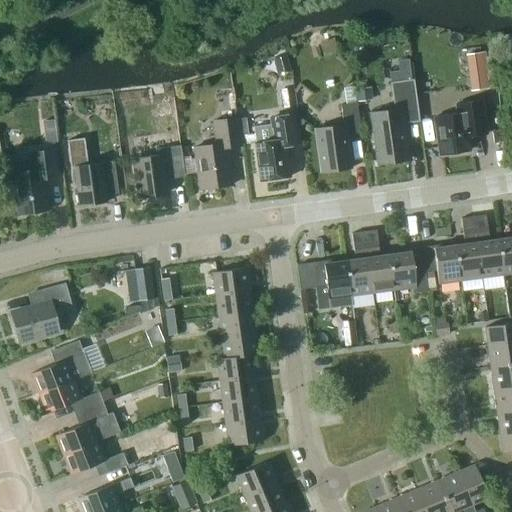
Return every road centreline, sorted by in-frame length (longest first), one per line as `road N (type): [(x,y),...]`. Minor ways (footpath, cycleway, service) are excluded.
road 1 (residential): [(322,487),(301,424),(271,215)]
road 2 (residential): [(0,261),(271,215)]
road 3 (residential): [(271,215),(511,181)]
road 4 (residential): [(322,487),(454,426)]
